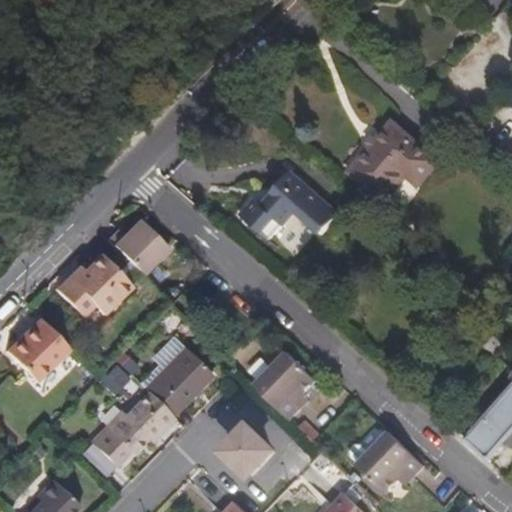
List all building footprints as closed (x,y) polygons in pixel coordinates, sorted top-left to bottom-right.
[(349,174),(385,205),(408,180),(418,188),(439,165),(393,124),(349,174)] [(137,144),(145,135),(134,125),(126,133),(137,144)] [(322,236),(340,217),(293,174),(262,208),(256,202),(242,218),(270,242),(296,213),(322,236)] [(107,241),(112,246),(121,254),(142,276),(168,249),(139,221),(123,236),(118,231),(107,241)] [(109,265),(121,254),(112,246),(101,257),(109,265)] [(109,265),(101,257),(85,273),(73,285),(68,280),(56,291),(83,317),(93,307),(103,316),(132,288),(109,265)] [(80,268),(68,280),(73,285),(85,273),(80,268)] [(69,351),(40,321),(7,354),(36,383),(69,351)] [(184,324),(175,333),(181,340),(191,331),(184,324)] [(148,394),(172,418),(213,377),(184,350),(171,338),(151,359),(158,365),(140,383),(145,389),(144,390),(148,394)] [(288,353),(255,386),(268,399),(290,421),(301,409),(295,404),(303,396),(317,381),(288,353)] [(123,354),(115,362),(130,376),(138,367),(123,354)] [(115,366),(99,382),(113,395),(129,379),(115,366)] [(511,443),(511,389),(465,442),(473,449),(490,465),(508,443),(511,443)] [(152,435),(156,439),(175,420),(172,418),(148,394),(125,417),(121,413),(92,443),(116,468),(131,454),(132,454),(146,440),(152,435)] [(309,401),(303,396),(295,404),(301,409),(309,401)] [(305,422),(300,427),(314,441),(319,436),(305,422)] [(253,477),(275,455),(252,433),(230,455),(253,477)] [(407,473),(413,479),(424,467),(390,433),(370,453),(362,446),(356,446),(350,452),(350,457),(358,465),(356,467),(386,495),(399,482),(407,473)] [(151,444),(156,439),(152,435),(146,440),(151,444)] [(405,488),(413,479),(407,473),(399,482),(405,488)] [(74,511),(79,508),(52,483),(37,499),(42,503),(33,511),(74,511)] [(328,511),(357,511),(342,497),(328,511)]
